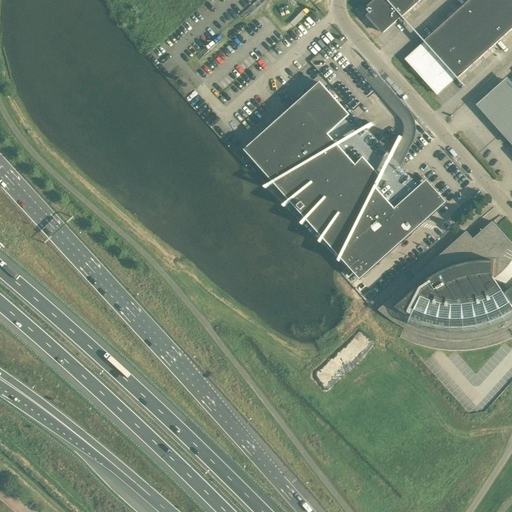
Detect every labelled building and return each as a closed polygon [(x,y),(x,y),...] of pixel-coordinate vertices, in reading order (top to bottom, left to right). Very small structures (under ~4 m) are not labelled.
[(401,17),(386,0),(376,0),(368,7),(369,9),(367,11),(370,14),(368,16),(383,33),(401,17)] [(410,10),(401,0),(386,0),(401,17),(405,21),(405,20),(403,17),(410,10)] [(415,0),(401,0),(410,10),(418,3),(415,0)] [(488,18),(471,0),(470,0),(463,7),(480,25),(488,18)] [(495,11),(485,0),(471,0),(488,18),(495,11)] [(503,4),(499,0),(485,0),(495,11),(503,4)] [(511,0),(507,0),(503,4),(511,13),(511,0)] [(511,13),(503,4),(495,11),(511,30),(511,29),(511,13)] [(463,7),(455,14),(472,32),(480,25),(463,7)] [(511,30),(495,11),(488,18),(504,37),(511,30)] [(455,14),(448,21),(464,39),(472,32),(455,14)] [(504,37),(488,18),(480,25),(496,44),(504,37)] [(448,21),(440,28),(456,46),(464,39),(448,21)] [(480,25),(472,32),(489,51),(496,44),(480,25)] [(456,46),(440,28),(432,35),(449,53),(456,46)] [(472,32),(464,39),(481,58),(489,51),(472,32)] [(425,41),(424,42),(441,60),(449,53),(432,35),(425,41)] [(424,42),(425,41),(422,38),(421,39),(425,43),(407,59),(438,95),(456,78),(459,81),(460,80),(458,78),(458,79),(441,60),(424,42)] [(481,58),(464,39),(456,46),(473,65),(481,58)] [(456,46),(449,53),(465,72),(473,65),(456,46)] [(465,72),(449,53),(441,60),(458,79),(458,78),(465,72)] [(511,86),(507,81),(480,106),(489,117),(488,118),(491,121),(492,120),(511,142),(511,86)] [(255,141),(244,151),(255,163),(259,167),(274,184),(291,202),(307,221),(323,239),(350,269),(360,280),(447,203),(427,181),(419,187),(401,167),(396,161),(371,133),(367,129),(352,112),(349,115),(320,82),(306,95),(303,93),(299,97),(301,99),(255,141)] [(511,243),(493,222),(473,239),(466,232),(416,276),(410,270),(409,268),(370,303),(380,313),(392,322),(406,329),(420,335),(435,339),(450,341),(465,341),(480,339),(495,335),(509,329),(511,327),(511,288),(510,290),(507,292),(504,294),(494,279),(497,277),(499,275),(502,273),(504,271),(506,269),(508,266),(510,264),(511,261),(511,243)]
